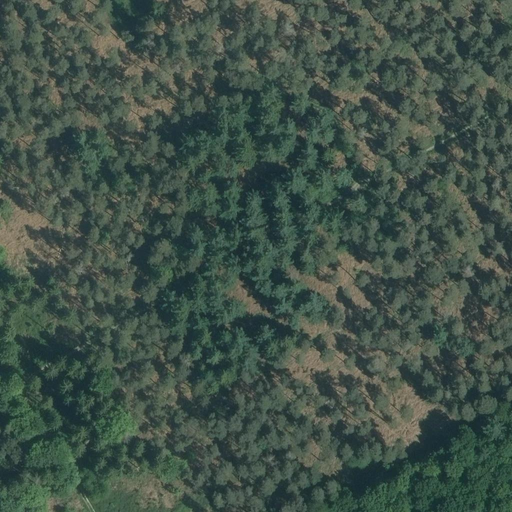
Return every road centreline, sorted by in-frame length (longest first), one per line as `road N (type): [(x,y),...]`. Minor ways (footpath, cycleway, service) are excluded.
road 1 (unknown): [(0,395),(144,300),(511,99)]
road 2 (track): [(325,511),(511,410)]
road 3 (track): [(0,347),(92,511)]
